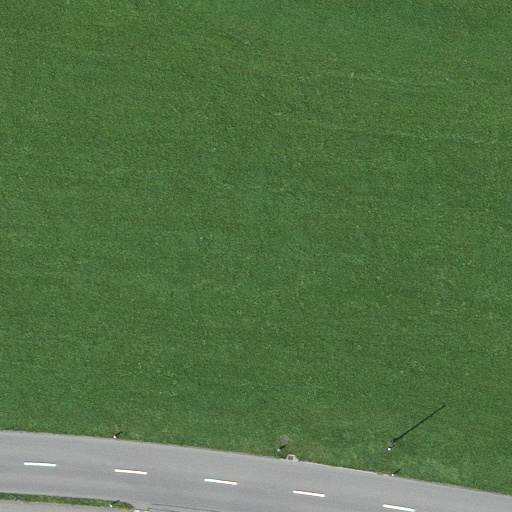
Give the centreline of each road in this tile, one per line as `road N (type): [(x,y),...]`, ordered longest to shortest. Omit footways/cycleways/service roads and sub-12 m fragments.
road 1 (secondary): [(0,462),(233,483)]
road 2 (secondary): [(233,483),(420,511)]
